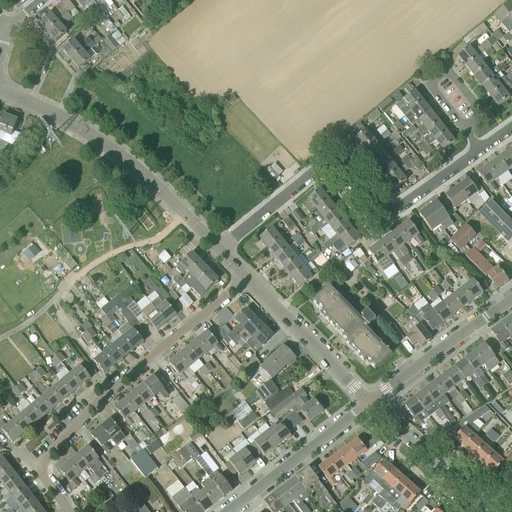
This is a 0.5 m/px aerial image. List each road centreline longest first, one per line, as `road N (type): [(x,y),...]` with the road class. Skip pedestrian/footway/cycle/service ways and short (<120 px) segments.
road 1 (residential): [(69,511),(39,471),(43,457),(250,276)]
road 2 (residential): [(219,246),(316,173),(341,173),(399,206),(478,148)]
road 3 (tertiary): [(219,246),(122,157),(61,117),(0,91)]
road 4 (tertiary): [(224,511),(370,403)]
road 5 (tertiary): [(370,403),(511,297)]
road 6 (tertiary): [(370,403),(250,276)]
road 7 (residential): [(485,508),(370,403)]
